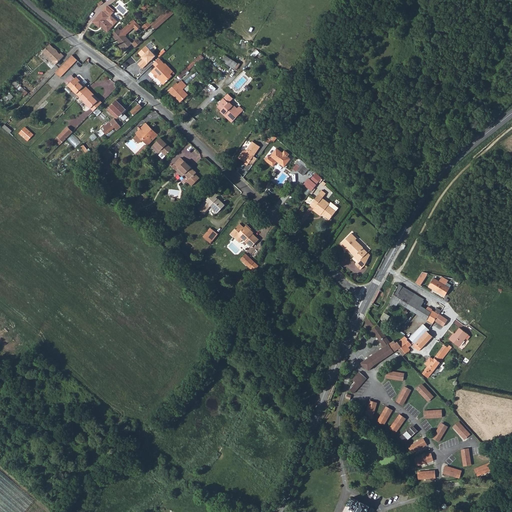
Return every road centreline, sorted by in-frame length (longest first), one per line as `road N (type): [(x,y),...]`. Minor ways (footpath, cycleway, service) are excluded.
road 1 (residential): [(366,299),(153,101)]
road 2 (secondary): [(366,299),(282,511)]
road 3 (secondary): [(511,113),(437,177),(383,268)]
road 4 (residential): [(153,101),(25,0)]
